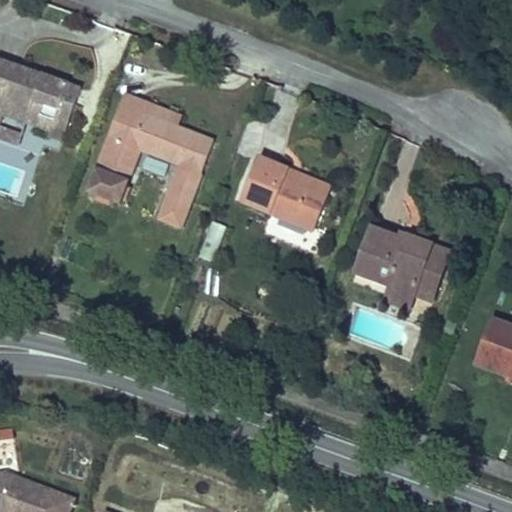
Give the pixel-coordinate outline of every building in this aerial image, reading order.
[(77,98),(0,70),(0,119),(25,129),(48,137),(52,126),(65,131),(77,98)] [(172,133),(139,121),(144,107),(122,99),(87,195),(117,206),(135,157),(175,171),(158,220),(180,228),(209,146),(172,133)] [(172,133),(177,119),(144,107),(139,121),(172,133)] [(0,148),(15,154),(25,129),(0,119),(0,148)] [(46,142),(59,147),(65,131),(52,126),(48,137),(46,142)] [(308,240),(323,204),(281,186),(285,178),(252,164),(233,207),(308,240)] [(281,186),(323,204),(327,196),(285,178),(281,186)] [(199,259),(214,264),(226,228),(212,223),(199,259)] [(388,291),(383,305),(410,315),(415,300),(434,307),(442,282),(425,276),(434,251),(412,243),(410,249),(396,244),(397,240),(368,230),(351,278),(388,291)] [(410,249),(412,243),(398,238),(397,240),(396,244),(410,249)] [(442,282),(451,257),(434,251),(425,276),(442,282)] [(511,374),(511,331),(491,325),(476,367),(510,379),(511,374)] [(0,510),(1,510),(5,511),(66,511),(72,498),(5,472),(0,471),(0,510)]
